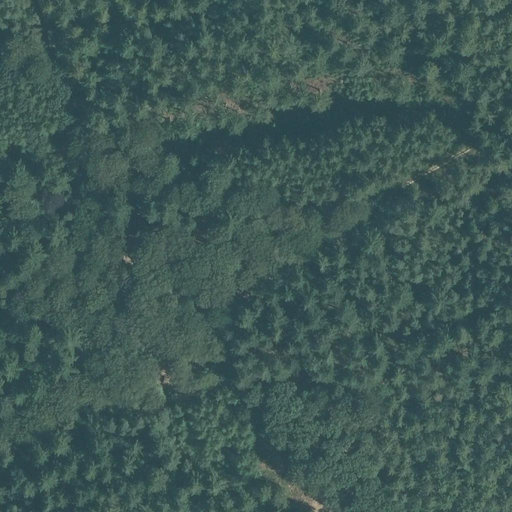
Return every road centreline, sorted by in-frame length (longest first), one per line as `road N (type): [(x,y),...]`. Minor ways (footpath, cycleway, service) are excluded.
road 1 (track): [(145,321),(511,119)]
road 2 (track): [(35,0),(145,321)]
road 3 (track): [(214,350),(355,511)]
road 4 (track): [(0,408),(145,321)]
road 5 (track): [(0,267),(145,321)]
